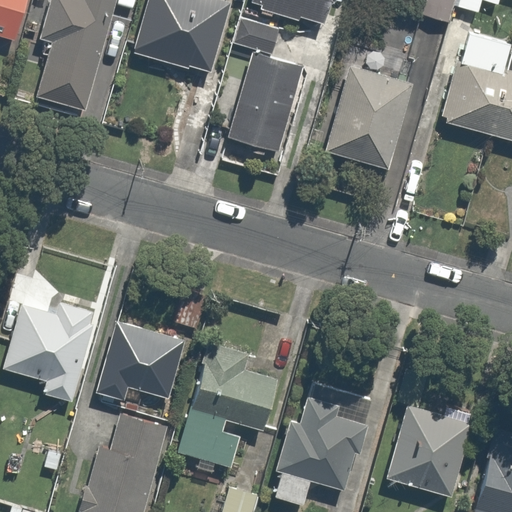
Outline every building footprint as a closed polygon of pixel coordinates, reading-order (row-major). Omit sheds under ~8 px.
[(18,0),(0,0),(0,32),(8,35),(18,0)] [(79,104),(108,0),(37,0),(26,41),(35,43),(23,88),(79,104)] [(198,71),(221,0),(132,0),(118,45),(198,71)] [(239,0),(239,3),(280,15),(277,24),(309,34),(319,0),(239,0)] [(448,3),(449,1),(449,0),(415,0),(411,13),(442,22),(448,3)] [(449,0),(449,1),(448,3),(475,12),(478,0),(479,0),(492,4),(493,0),(449,0)] [(225,41),(242,46),(216,135),(265,149),(277,107),(289,110),(302,63),(267,53),(274,25),(232,13),(225,41)] [(511,143),(511,44),(455,28),(428,119),(511,143)] [(380,164),(412,55),(347,36),(315,144),(380,164)] [(51,303),(15,292),(0,343),(0,358),(39,370),(35,385),(65,393),(90,305),(53,294),(51,303)] [(98,386),(122,393),(126,379),(166,390),(184,324),(110,304),(88,384),(98,386)] [(244,339),(203,328),(170,444),(225,460),(235,427),(220,423),(223,411),(257,420),(272,367),(239,358),(244,339)] [(395,400),(406,403),(417,406),(427,373),(405,367),(395,400)] [(293,412),(283,409),(269,463),(275,465),(269,489),(297,497),(303,473),(347,485),(371,393),(317,379),(314,390),(300,386),(293,412)] [(417,406),(406,403),(385,477),(451,495),(472,421),(468,420),(470,412),(445,404),(442,413),(417,406)] [(136,511),(165,419),(115,404),(104,442),(92,438),(69,511),(136,511)] [(488,456),(472,511),(511,511),(511,430),(494,426),(485,456),(488,456)] [(249,511),(257,492),(225,481),(214,511),(249,511)]
